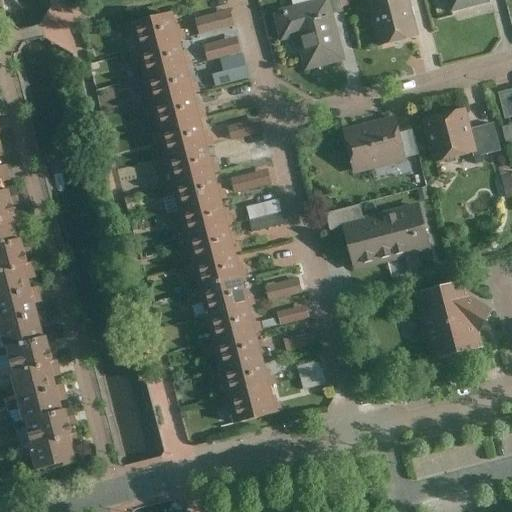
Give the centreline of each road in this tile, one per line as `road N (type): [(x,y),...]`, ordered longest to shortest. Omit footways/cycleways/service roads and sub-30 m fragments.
road 1 (residential): [(359,431),(41,511)]
road 2 (residential): [(359,431),(275,116)]
road 3 (residential): [(275,116),(511,63)]
road 4 (residential): [(511,392),(359,431)]
